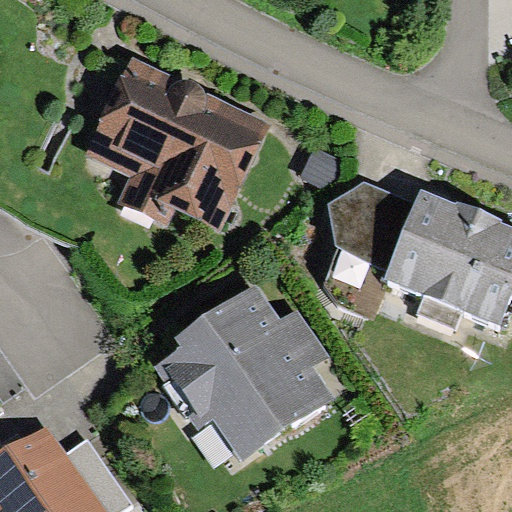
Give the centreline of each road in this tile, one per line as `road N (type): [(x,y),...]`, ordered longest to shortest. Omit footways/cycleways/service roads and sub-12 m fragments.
road 1 (residential): [(202,0),(446,121)]
road 2 (residential): [(446,121),(472,53),(474,0)]
